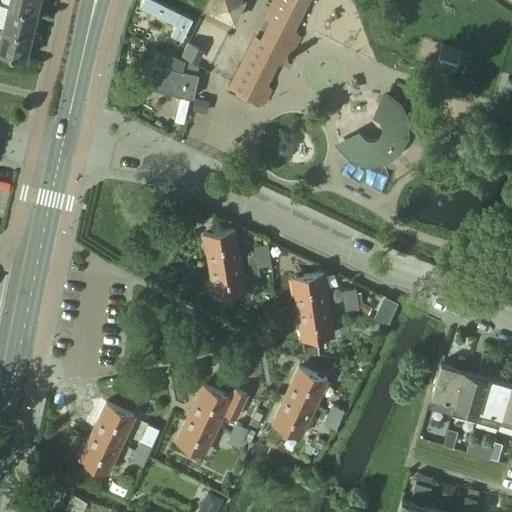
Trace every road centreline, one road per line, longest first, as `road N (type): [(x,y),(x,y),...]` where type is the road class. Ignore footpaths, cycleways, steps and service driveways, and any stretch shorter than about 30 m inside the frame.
road 1 (residential): [(511,325),(177,174),(82,147)]
road 2 (tertiary): [(0,430),(60,148)]
